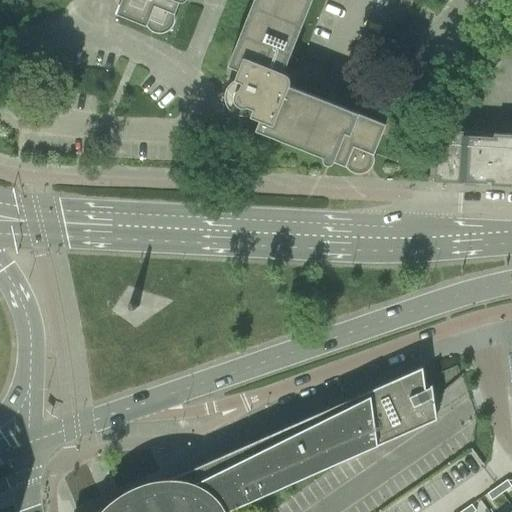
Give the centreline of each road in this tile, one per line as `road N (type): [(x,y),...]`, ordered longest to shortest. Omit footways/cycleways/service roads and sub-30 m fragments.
road 1 (primary): [(101,417),(511,283)]
road 2 (residential): [(101,417),(181,414),(265,396),(477,319)]
road 3 (primary): [(389,252),(34,234)]
road 4 (primary): [(28,441),(29,329),(0,267)]
road 5 (residential): [(511,210),(425,204),(389,252)]
road 6 (residential): [(477,319),(511,451)]
road 7 (primary): [(511,243),(389,252)]
